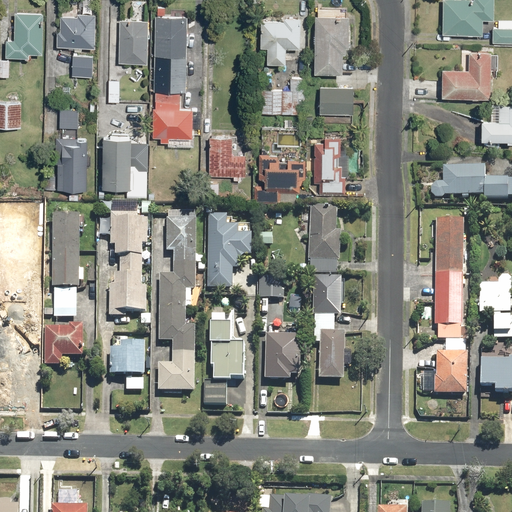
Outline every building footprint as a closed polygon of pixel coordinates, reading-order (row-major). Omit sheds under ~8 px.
[(455,0),(443,0),(443,36),(484,36),(484,21),(495,21),(495,0),(474,0),(475,0),(455,0)] [(44,13),(15,13),(15,40),(6,40),(6,57),(25,57),(25,59),(32,59),(32,53),(44,53),(44,13)] [(190,14),(157,13),(156,89),(157,89),(157,134),(163,134),(163,140),(169,140),(169,143),(197,144),(197,133),(196,133),(196,126),(203,127),(203,107),(196,107),(196,105),(183,105),(183,89),(189,89),(190,14)] [(56,33),(56,48),(96,48),(96,15),(77,15),(77,19),(59,19),(59,33),(56,33)] [(151,17),(122,17),(122,60),(151,60),(151,17)] [(350,18),(315,18),(316,76),(344,75),(344,55),(347,55),(347,50),(350,50),(350,18)] [(286,23),(263,22),(263,49),(270,49),(269,64),(288,64),(288,49),(302,50),(303,23),(303,20),(286,20),(286,23)] [(499,29),(493,29),(493,44),(511,44),(511,22),(499,23),(499,29)] [(446,66),(445,93),(494,94),(494,68),(495,49),(472,48),(472,67),(446,66)] [(12,58),(0,57),(0,74),(11,75),(12,58)] [(91,78),(93,58),(73,57),(72,77),(91,78)] [(121,78),(111,78),(111,99),(121,100),(121,78)] [(263,91),(263,114),(301,115),(301,99),(305,99),(306,80),(291,79),(290,91),(263,91)] [(353,88),(320,88),(320,115),(353,115),(353,88)] [(10,98),(0,97),(0,124),(25,125),(25,98),(10,98)] [(485,117),(485,136),(511,136),(511,101),(502,101),(502,118),(485,117)] [(82,107),(62,106),(61,126),(81,127),(82,107)] [(327,127),(313,127),(313,136),(327,136),(327,127)] [(212,133),(212,173),(248,174),(249,163),(248,151),(235,151),(235,133),(224,132),(212,133)] [(60,145),(60,187),(90,187),(90,137),(81,137),(81,134),(58,134),(58,145),(60,145)] [(328,140),(318,139),(317,180),(322,180),(321,191),(347,192),(348,174),(344,174),(344,164),(339,162),(339,153),(343,153),(343,134),(328,134),(328,140)] [(102,140),(101,191),(131,192),(131,175),(146,176),(146,147),(131,147),(131,140),(118,140),(102,140)] [(281,152),(262,151),(261,175),(269,175),(269,183),(256,183),(256,200),(282,201),(282,189),(303,189),(304,179),(307,179),(307,176),(308,176),(309,156),(291,156),(291,161),(283,161),(282,156),(281,156),(281,152)] [(490,166),(446,166),(446,182),(438,182),(433,187),(433,193),(439,198),(445,198),(447,195),(488,195),(488,199),(511,198),(511,178),(490,178),(490,166)] [(341,207),(314,205),(311,259),(313,259),(312,273),(340,275),(340,261),(343,261),(344,231),(340,230),(341,207)] [(126,308),(147,308),(147,283),(143,283),(143,271),(142,271),(142,252),(143,252),(143,240),(148,240),(148,215),(138,215),(138,210),(112,209),(111,242),(115,242),(114,252),(120,252),(119,271),(115,271),(115,281),(112,281),(112,283),(109,283),(109,313),(126,313),(126,308)] [(162,363),(161,391),(198,391),(199,325),(189,325),(189,307),(194,307),(194,290),(199,290),(200,212),(172,211),(172,218),(170,218),(169,251),(177,251),(176,273),(163,273),(162,341),(175,341),(175,363),(162,363)] [(84,214),(56,214),(55,287),(57,287),(57,317),(79,317),(79,287),(83,287),(83,281),(86,281),(86,270),(83,269),(84,214)] [(230,214),(211,214),(210,288),(235,288),(235,268),(242,268),(242,259),(247,255),(255,255),(255,233),(247,233),(242,233),(242,224),(230,224),(230,214)] [(468,219),(440,219),(437,325),(441,325),(440,338),(464,339),(464,325),(465,325),(468,219)] [(42,261),(22,261),(21,300),(41,300),(42,261)] [(511,275),(505,275),(501,280),(501,283),(483,283),(483,315),(499,315),(499,331),(511,331),(511,275)] [(275,276),(260,276),(259,298),(287,299),(288,277),(275,276)] [(345,277),(317,277),(316,315),(317,315),(316,342),(323,342),(322,379),(347,379),(348,331),(337,331),(337,315),(344,315),(345,277)] [(0,340),(0,341),(0,344),(0,350),(13,351),(12,371),(32,372),(34,322),(13,321),(13,307),(0,306),(0,340)] [(229,405),(229,381),(235,381),(235,377),(247,377),(247,342),(235,342),(235,322),(214,322),(214,366),(217,366),(217,381),(207,381),(207,405),(229,405)] [(72,327),(48,327),(47,365),(65,365),(65,356),(86,356),(86,323),(72,323),(72,327)] [(305,335),(269,334),(268,380),(294,380),(294,375),(304,375),(305,335)] [(113,347),(113,374),(148,375),(148,342),(137,341),(137,340),(125,340),(125,339),(117,339),(115,343),(115,347),(113,347)] [(470,351),(440,351),(440,376),(437,376),(437,394),(470,394),(470,351)] [(511,359),(485,359),(484,385),(500,385),(500,391),(511,391),(511,359)] [(289,496),(272,494),(272,496),(264,495),(262,511),(332,511),(334,495),(310,493),(309,496),(289,494),(289,496)] [(0,511),(19,511),(19,503),(12,503),(12,498),(0,498),(0,511)] [(437,500),(424,501),(423,511),(452,511),(453,501),(437,500)] [(90,511),(90,504),(53,503),(53,511),(90,511)]
